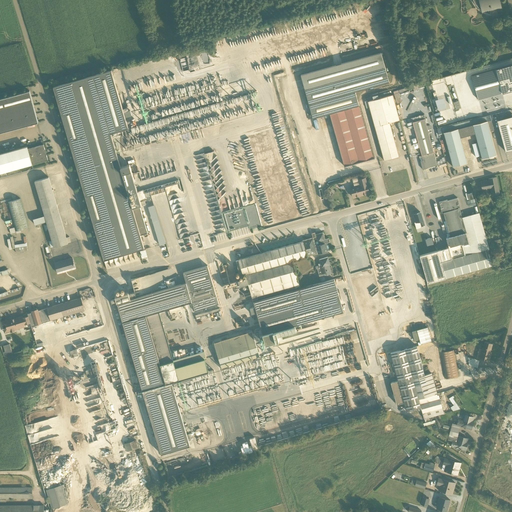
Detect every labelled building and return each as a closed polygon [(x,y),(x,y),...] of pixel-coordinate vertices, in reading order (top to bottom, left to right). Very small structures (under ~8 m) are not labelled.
[(472,0),(474,2),(475,4),(477,7),(479,9),(481,10),(482,13),(484,13),(489,14),(490,11),(502,8),(499,0),(472,0)] [(381,53),(300,75),(312,119),(327,115),(328,121),(331,120),(344,167),(373,158),(355,92),(389,83),(381,53)] [(511,65),(472,76),(478,100),(511,90),(511,65)] [(111,70),(53,87),(104,260),(144,248),(140,235),(146,233),(139,206),(146,204),(145,201),(140,202),(139,199),(151,196),(150,192),(144,193),(143,190),(137,192),(129,165),(120,167),(110,133),(128,128),(125,118),(131,116),(130,111),(123,113),(111,70)] [(394,92),(396,98),(412,94),(410,87),(394,92)] [(0,133),(38,123),(29,91),(0,99),(0,133)] [(373,100),(368,102),(384,161),(399,157),(389,123),(399,120),(392,95),(378,99),(377,95),(372,97),(373,100)] [(401,114),(409,111),(406,103),(399,105),(401,114)] [(442,128),(437,129),(438,135),(443,134),(452,167),(467,163),(460,138),(475,134),(481,159),(496,155),(490,131),(494,130),(490,115),(442,128)] [(511,116),(497,121),(505,152),(511,150),(511,116)] [(424,119),(412,123),(423,161),(420,162),(422,170),(437,166),(424,119)] [(246,145),(247,148),(249,147),(247,138),(240,140),(242,146),(246,145)] [(27,147),(0,154),(0,175),(0,177),(6,175),(5,172),(47,160),(43,145),(27,149),(27,147)] [(214,151),(204,153),(206,164),(210,163),(210,165),(210,164),(210,162),(216,160),(216,157),(214,151)] [(242,208),(220,213),(206,160),(203,161),(202,158),(198,159),(198,160),(197,161),(217,233),(226,231),(223,219),(227,218),(230,230),(247,225),(242,208)] [(354,187),(350,188),(353,197),(361,195),(362,196),(369,193),(365,178),(358,179),(357,177),(352,179),(354,187)] [(487,180),(480,182),(482,191),(483,191),(484,195),(489,194),(488,190),(490,190),(491,195),(499,194),(496,177),(488,178),(489,181),(487,181),(487,180)] [(42,209),(56,205),(48,178),(34,182),(42,209)] [(448,247),(419,255),(427,284),(445,279),(492,266),(487,250),(489,249),(479,213),(478,213),(462,218),(459,209),(460,209),(457,198),(447,201),(447,200),(439,202),(442,214),(443,213),(450,237),(446,239),(448,247)] [(16,231),(20,230),(29,228),(20,199),(7,202),(16,231)] [(56,205),(42,209),(44,216),(33,219),(35,225),(46,222),(47,225),(45,226),(46,230),(48,229),(51,241),(53,247),(53,248),(68,244),(66,238),(56,205)] [(152,221),(158,219),(154,205),(148,207),(152,221)] [(414,215),(413,215),(415,222),(414,223),(416,229),(421,228),(421,227),(424,226),(420,213),(416,214),(416,213),(413,214),(414,215)] [(158,219),(152,221),(159,246),(166,244),(158,219)] [(240,280),(239,280),(222,285),(223,289),(239,284),(239,286),(244,285),(245,287),(249,286),(255,307),(250,308),(251,314),(256,313),(265,345),(271,343),(275,342),(278,342),(278,341),(282,340),(281,335),(283,334),(296,331),(294,326),(343,312),(334,279),(300,289),(292,262),(307,258),(307,257),(330,250),(328,243),(330,242),(328,238),(325,239),(323,233),(315,235),(316,237),(313,238),(302,241),(302,242),(239,260),(243,274),(244,279),(240,280)] [(431,238),(425,239),(427,246),(433,244),(431,238)] [(318,266),(315,267),(316,269),(317,269),(319,275),(318,275),(319,276),(320,277),(319,278),(320,281),(322,282),(324,281),(325,279),(325,277),(326,277),(327,275),(330,277),(332,276),(329,266),(328,267),(327,265),(330,264),(327,257),(319,260),(320,263),(318,264),(319,267),(318,267),(318,266)] [(72,258),(54,263),(58,274),(75,269),(72,258)] [(243,274),(239,260),(236,260),(240,276),(238,277),(239,280),(240,280),(244,279),(243,274)] [(186,283),(191,302),(194,312),(218,305),(207,266),(183,273),(186,283)] [(191,302),(186,283),(136,297),(135,292),(128,294),(128,293),(115,297),(115,299),(110,300),(112,304),(116,303),(122,322),(159,312),(168,309),(179,305),(191,302)] [(28,316),(30,323),(31,326),(84,310),(81,298),(27,314),(28,316)] [(179,305),(168,309),(170,315),(181,311),(179,305)] [(220,308),(195,315),(196,318),(220,311),(220,308)] [(159,312),(122,322),(161,454),(190,446),(171,382),(208,372),(204,357),(205,357),(204,351),(173,360),(159,312)] [(30,323),(28,316),(22,318),(22,317),(14,319),(11,320),(11,318),(5,320),(6,321),(1,322),(2,326),(5,325),(6,329),(8,328),(9,332),(25,327),(24,325),(30,323)] [(427,327),(411,332),(414,341),(419,340),(420,344),(431,341),(427,327)] [(252,332),(214,344),(221,368),(259,357),(252,332)] [(479,349),(476,358),(489,362),(490,355),(489,354),(492,344),(484,342),(482,349),(479,349)] [(5,352),(2,353),(4,356),(12,354),(9,344),(3,346),(5,352)] [(424,419),(430,417),(443,414),(438,395),(437,395),(436,394),(437,393),(431,373),(424,375),(416,346),(390,353),(397,381),(390,383),(394,395),(392,395),(393,399),(395,399),(396,404),(403,403),(406,411),(417,408),(418,412),(422,411),(424,419)] [(453,350),(440,353),(445,379),(458,377),(453,350)] [(479,360),(468,357),(469,366),(477,368),(479,360)] [(451,397),(449,399),(452,404),(453,404),(453,405),(450,407),(453,411),(460,409),(451,397)] [(450,431),(458,433),(460,428),(461,428),(461,427),(471,429),(473,421),(472,421),(473,417),(463,415),(462,420),(457,419),(456,425),(452,423),(451,426),(450,431)] [(49,419),(25,425),(28,433),(42,429),(45,428),(44,425),(48,424),(48,427),(51,426),(49,419)] [(458,433),(450,431),(447,440),(452,441),(450,447),(465,451),(468,442),(467,442),(467,439),(457,436),(458,433)] [(417,443),(423,438),(419,434),(413,439),(417,443)] [(135,441),(124,445),(126,452),(137,447),(135,441)] [(460,463),(461,461),(452,456),(451,455),(450,455),(451,454),(447,453),(447,454),(446,458),(455,460),(455,461),(436,456),(436,458),(435,457),(434,460),(435,461),(435,463),(439,464),(440,461),(443,462),(442,464),(442,465),(441,470),(457,475),(461,463),(460,463)] [(421,463),(419,468),(432,472),(433,469),(435,468),(436,465),(434,464),(430,463),(429,463),(429,464),(425,463),(425,464),(421,463)] [(89,498),(85,478),(70,481),(74,501),(89,498)] [(438,490),(452,494),(455,483),(438,478),(436,485),(439,486),(438,490)] [(416,481),(412,479),(410,484),(415,485),(414,486),(424,489),(426,483),(416,480),(416,481)] [(45,490),(51,509),(68,504),(62,485),(45,490)] [(0,498),(32,499),(32,487),(0,487),(0,498)] [(429,499),(422,497),(420,504),(427,507),(429,499)] [(439,497),(436,509),(447,511),(450,500),(439,497)]
